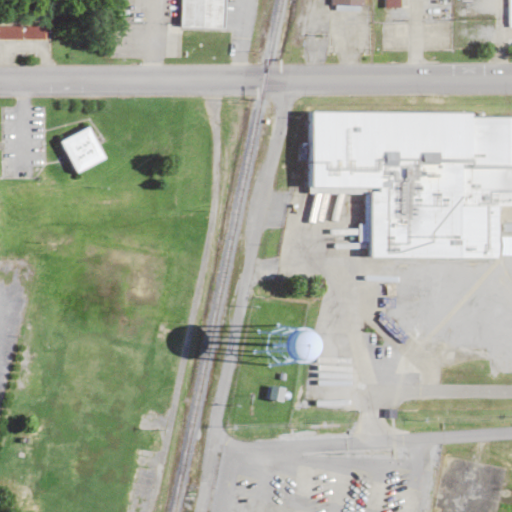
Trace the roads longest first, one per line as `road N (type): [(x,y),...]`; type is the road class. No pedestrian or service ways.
road 1 (residential): [(196,511),(284,80)]
road 2 (residential): [(511,431),(210,442)]
road 3 (secondary): [(261,80),(0,80)]
road 4 (secondary): [(511,77),(261,80)]
